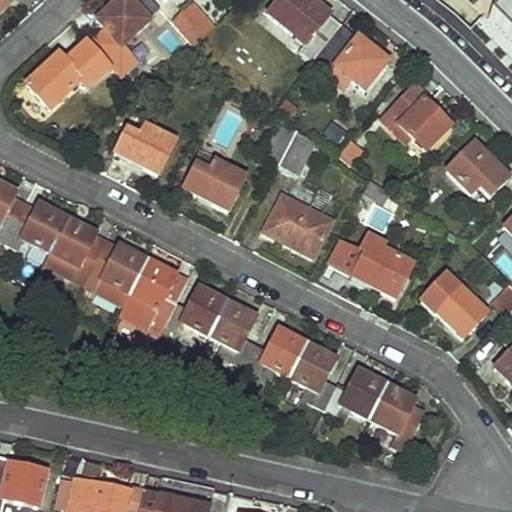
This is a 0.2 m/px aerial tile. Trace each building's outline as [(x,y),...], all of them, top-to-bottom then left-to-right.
[(0,0),(0,12),(13,0),(0,0)] [(119,48),(146,23),(126,0),(118,0),(96,22),(119,48)] [(323,47),(340,28),(304,0),(279,0),(267,16),(293,39),(301,30),(323,47)] [(191,47),(211,28),(189,4),(169,22),(191,47)] [(362,93),(386,65),(340,28),(323,47),(310,65),(321,74),(329,66),(362,93)] [(47,113),(90,74),(73,54),(61,64),(57,59),(25,88),(47,113)] [(423,155),(449,131),(424,106),(427,102),(414,90),(395,111),(405,120),(397,129),(423,155)] [(277,168),(294,133),(277,122),(258,159),(277,168)] [(156,178),(172,143),(145,129),(139,141),(125,134),(114,156),(156,178)] [(296,179),(313,146),(294,133),(277,168),(296,179)] [(488,200),(507,181),(473,148),(446,176),(468,198),(477,189),(488,200)] [(225,215),(243,179),(214,165),(208,176),(195,170),(182,192),(225,215)] [(355,220),(387,229),(397,198),(364,188),(355,220)] [(0,246),(2,247),(22,208),(10,201),(11,196),(0,190),(0,246)] [(311,260),(329,226),(281,200),(263,234),(311,260)] [(48,259),(64,225),(37,210),(34,215),(22,208),(2,247),(12,253),(18,243),(48,259)] [(103,247),(91,241),(92,239),(64,225),(48,259),(42,269),(82,289),(103,247)] [(121,309),(144,265),(116,251),(114,253),(103,247),(82,289),(121,309)] [(393,302),(411,267),(382,251),(376,264),(362,257),(350,279),(393,302)] [(174,307),(185,287),(144,265),(121,309),(118,316),(158,337),(162,330),(174,307)] [(505,320),(511,312),(511,292),(509,289),(491,307),(505,320)] [(460,342),(484,317),(459,292),(435,317),(460,342)] [(207,341),(224,307),(196,293),(185,312),(174,307),(162,330),(172,336),(178,326),(207,341)] [(241,372),(253,348),(241,341),(251,321),(224,307),(207,341),(220,348),(234,355),(229,365),(241,372)] [(287,382),(304,349),(276,334),(265,355),(253,348),(241,372),(252,377),(258,367),(287,382)] [(511,391),(511,336),(494,354),(502,364),(493,372),(511,391)] [(229,365),(234,355),(220,348),(215,358),(229,365)] [(321,412),(333,390),(322,384),(332,363),(304,349),(287,382),(314,397),(311,407),(321,412)] [(367,424),(384,390),(356,375),(345,396),(333,390),(321,412),(332,418),(338,409),(367,424)] [(401,454),(421,412),(409,407),(411,403),(384,390),(367,424),(395,439),(390,448),(401,454)] [(0,499),(38,508),(44,476),(11,469),(11,464),(0,461),(0,499)] [(135,511),(141,493),(110,486),(108,491),(74,482),(67,511),(135,511)] [(202,511),(173,505),(173,500),(141,493),(135,511),(202,511)]
